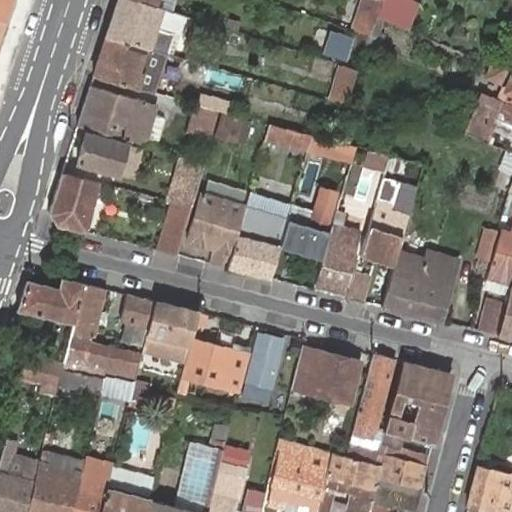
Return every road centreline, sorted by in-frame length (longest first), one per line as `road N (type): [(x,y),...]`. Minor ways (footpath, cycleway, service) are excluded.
road 1 (residential): [(0,236),(477,355)]
road 2 (residential): [(69,0),(0,211)]
road 3 (residential): [(477,355),(435,511)]
